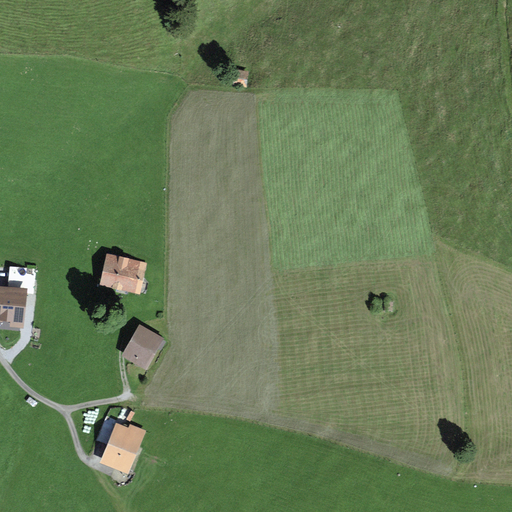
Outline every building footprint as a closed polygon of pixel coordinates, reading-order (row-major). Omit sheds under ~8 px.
[(234,70),(233,86),(247,87),(248,72),(234,70)] [(111,255),(104,284),(137,292),(142,271),(145,271),(146,264),(111,255)] [(10,326),(24,328),(28,286),(0,283),(0,318),(11,320),(10,326)] [(375,299),(377,312),(394,310),(392,297),(375,299)] [(169,342),(143,327),(126,357),(152,372),(169,342)] [(116,426),(101,463),(128,474),(145,432),(131,426),(129,431),(116,426)]
